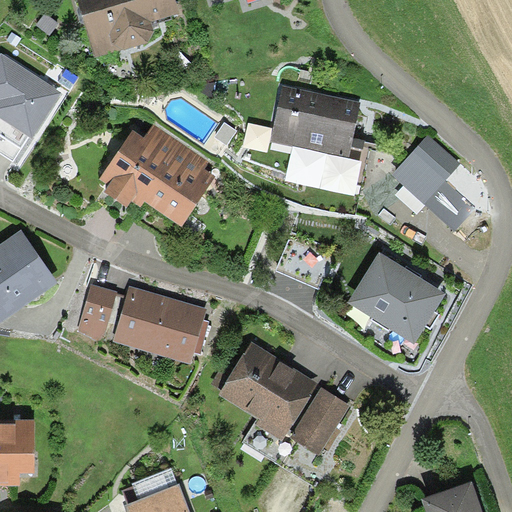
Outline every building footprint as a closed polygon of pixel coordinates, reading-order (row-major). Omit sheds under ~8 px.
[(77,0),(96,59),(121,51),(126,52),(149,45),(155,33),(152,25),(181,16),(175,0),(77,0)] [(46,14),(37,25),(50,35),(58,24),(46,14)] [(43,81),(2,55),(0,58),(0,151),(16,162),(62,94),(43,81)] [(282,88),(270,143),(309,151),(304,174),(362,186),(370,149),(366,149),(367,143),(354,140),(361,105),(326,97),(282,88)] [(133,133),(103,181),(109,185),(103,194),(127,210),(132,201),(141,207),(145,202),(180,225),(220,165),(154,123),(143,140),(133,133)] [(428,135),(392,176),(426,205),(447,181),(462,164),(428,135)] [(477,207),(447,181),(426,205),(456,231),(477,207)] [(0,325),(59,283),(22,231),(0,246),(0,325)] [(291,240),(277,271),(318,289),(332,257),(291,240)] [(412,275),(380,256),(350,304),(414,345),(445,296),(412,275)] [(118,293),(92,285),(77,332),(104,340),(118,293)] [(151,293),(131,287),(115,343),(193,365),(196,354),(201,355),(210,321),(205,320),(208,309),(151,293)] [(318,455),(348,407),(322,390),(292,438),(287,435),(319,384),(251,344),(218,396),(256,420),(243,443),(282,466),(319,489),(334,465),(318,455)] [(33,473),(33,424),(0,424),(0,484),(18,484),(17,473),(33,473)] [(443,494),(423,500),(427,511),(482,511),(473,484),(443,494)] [(189,511),(180,486),(124,507),(125,511),(189,511)]
